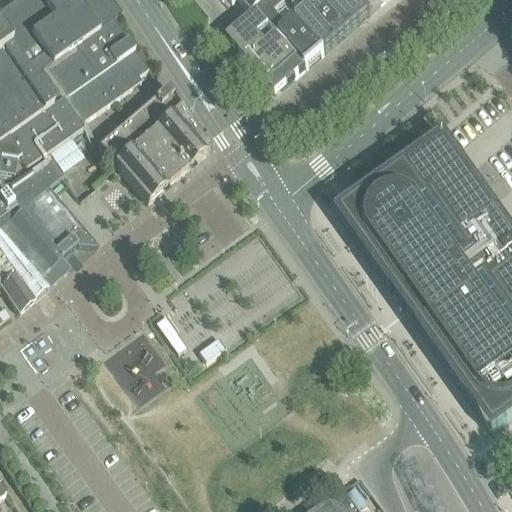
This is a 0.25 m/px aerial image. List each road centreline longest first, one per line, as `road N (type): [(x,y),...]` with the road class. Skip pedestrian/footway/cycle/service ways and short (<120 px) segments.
road 1 (residential): [(480,511),(427,420),(277,208)]
road 2 (tertiary): [(277,208),(477,37)]
road 3 (residential): [(418,0),(260,135)]
road 4 (tertiary): [(241,151),(134,0)]
road 5 (residential): [(107,261),(241,151)]
road 6 (residential): [(69,292),(100,328),(128,322),(138,303),(107,261)]
